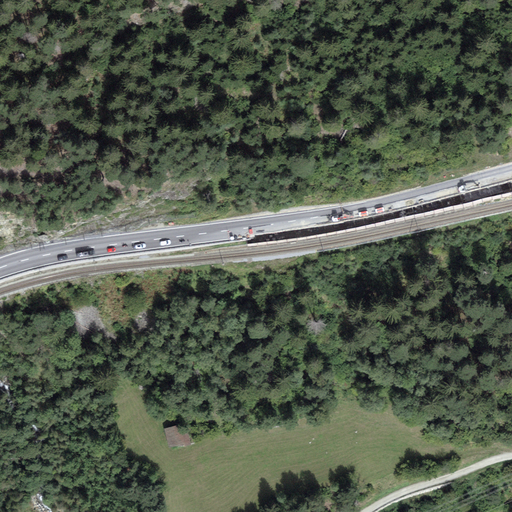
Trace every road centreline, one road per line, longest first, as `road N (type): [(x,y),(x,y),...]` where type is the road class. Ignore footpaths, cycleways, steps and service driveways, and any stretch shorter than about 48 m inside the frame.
road 1 (primary): [(511,171),(344,213),(67,250),(0,268)]
road 2 (track): [(368,511),(405,492),(511,460)]
